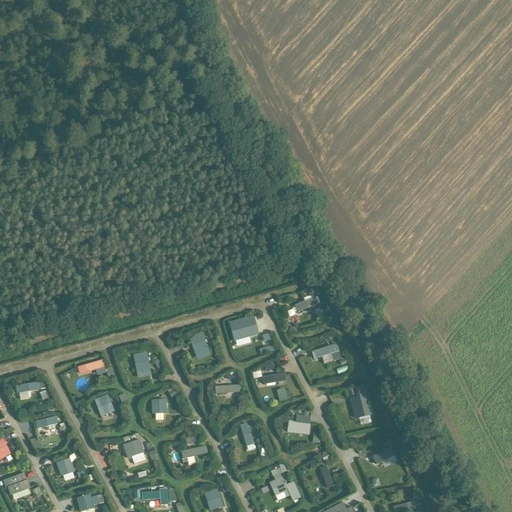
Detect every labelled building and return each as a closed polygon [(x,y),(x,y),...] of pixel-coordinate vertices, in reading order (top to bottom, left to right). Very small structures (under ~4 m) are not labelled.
[(282,308),(301,300),(297,291),(278,299),(282,308)] [(255,335),(252,325),(233,331),(236,340),(255,335)] [(179,343),(181,354),(199,350),(197,339),(179,343)] [(305,354),(309,362),(330,352),(326,344),(305,354)] [(140,370),(138,355),(126,357),(128,372),(140,370)] [(250,370),(257,367),(254,361),(247,364),(250,370)] [(92,369),(89,362),(71,368),(74,376),(92,369)] [(283,379),(280,370),(258,376),(260,385),(283,379)] [(37,389),(34,380),(18,384),(21,394),(37,389)] [(203,390),(205,399),(228,394),(226,385),(203,390)] [(277,392),(280,402),(292,398),(288,388),(277,392)] [(364,407),(360,397),(338,402),(341,412),(364,407)] [(110,409),(106,399),(93,404),(97,414),(110,409)] [(162,414),(162,399),(148,399),(149,414),(162,414)] [(34,430),(52,425),(49,415),(31,421),(34,430)] [(253,443),(259,442),(253,421),(248,422),(253,443)] [(307,431),(307,421),(284,421),(284,430),(307,431)] [(251,446),(246,428),(237,430),(243,449),(251,446)] [(139,439),(148,460),(156,456),(147,435),(139,439)] [(373,443),(376,451),(392,445),(389,437),(373,443)] [(140,451),(138,440),(121,442),(123,453),(140,451)] [(196,455),(194,445),(173,450),(175,460),(196,455)] [(390,458),(385,449),(360,457),(365,466),(390,458)] [(75,471),(64,451),(54,457),(64,476),(75,471)] [(328,480),(317,459),(309,464),(320,484),(328,480)] [(84,470),(74,472),(76,478),(85,476),(84,470)] [(274,498),(286,493),(276,471),(264,477),(274,498)] [(29,487),(25,478),(8,484),(12,494),(29,487)] [(30,488),(34,498),(42,494),(38,485),(30,488)] [(217,503),(207,485),(196,492),(205,509),(217,503)] [(162,501),(156,487),(138,495),(141,502),(152,498),(153,502),(155,504),(162,501)] [(390,511),(405,511),(417,508),(413,498),(388,508),(390,511)] [(94,500),(76,504),(77,511),(96,507),(94,500)]
